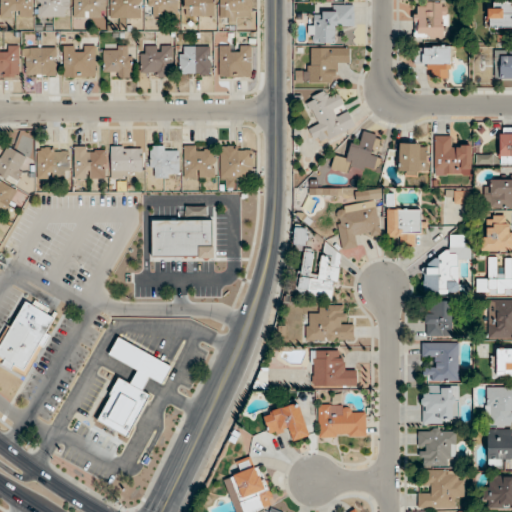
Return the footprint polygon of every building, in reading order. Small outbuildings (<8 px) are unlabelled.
[(0,0),(0,17),(33,18),(32,0),(0,0)] [(37,0),(37,17),(69,17),(68,0),(37,0)] [(73,0),(74,19),(105,19),(104,0),(73,0)] [(141,19),(140,0),(109,0),(110,19),(141,19)] [(176,16),(176,0),(147,0),(148,16),(176,16)] [(213,17),(213,0),(183,0),(184,17),(213,17)] [(251,0),(219,0),(220,19),(229,19),(229,25),(239,25),(239,17),(251,17),(251,0)] [(511,2),(487,3),(487,28),(511,28),(511,2)] [(446,38),(446,3),(415,3),(415,38),(446,38)] [(331,15),(309,15),(309,43),(335,44),(335,27),(353,27),(353,6),(331,6),(331,15)] [(18,46),(0,45),(0,78),(18,78),(18,46)] [(64,77),(96,77),(96,46),(64,46),(64,77)] [(132,78),(132,46),(103,46),(103,69),(112,69),(112,78),(132,78)] [(173,46),(141,46),(141,76),(173,76),(173,46)] [(179,76),(210,76),(210,46),(179,46),(179,76)] [(218,78),(251,78),(251,46),(218,46),(218,78)] [(451,79),(452,46),(414,46),(414,67),(432,67),(432,78),(451,79)] [(57,48),(23,48),(23,76),(57,76),(57,48)] [(330,75),(339,75),(339,64),(350,63),(350,48),(306,48),(306,84),(330,84),(330,75)] [(511,48),(494,49),(494,80),(511,79),(511,48)] [(355,127),(346,108),(339,94),(329,98),(325,90),(305,100),(316,124),(308,128),(316,145),(355,127)] [(499,165),(511,164),(511,127),(499,128),(499,165)] [(382,136),(363,132),(360,145),(349,143),(347,158),(334,155),(331,170),(349,173),(350,167),(374,171),(382,136)] [(471,146),(452,146),(452,137),(435,136),(434,174),(471,174),(471,146)] [(427,176),(427,144),(399,144),(399,176),(427,176)] [(0,149),(0,176),(15,185),(30,160),(3,145),(0,149)] [(179,178),(179,146),(150,146),(150,178),(179,178)] [(184,178),(215,178),(215,146),(184,146),(184,178)] [(74,147),(74,179),(105,179),(105,147),(74,147)] [(111,147),(111,178),(142,178),(142,147),(111,147)] [(220,147),(220,179),(253,179),(253,147),(220,147)] [(37,179),(69,179),(69,148),(37,148),(37,179)] [(511,175),(493,176),(493,185),(484,185),(484,208),(511,208),(511,175)] [(0,215),(0,216),(16,192),(0,181),(0,215)] [(381,231),(375,199),(377,198),(375,191),(357,194),(359,205),(335,209),(341,250),(361,247),(359,235),(381,231)] [(387,209),(387,238),(398,238),(398,249),(415,249),(415,238),(421,238),(421,209),(387,209)] [(481,253),(511,252),(511,233),(509,233),(509,216),(490,216),(490,225),(481,225),(481,253)] [(151,220),(151,258),(213,258),(213,219),(151,220)] [(303,252),(297,295),(335,300),(343,250),(323,247),(319,274),(310,273),(313,253),(303,252)] [(423,295),(462,295),(462,286),(471,286),(471,260),(459,260),(459,252),(437,252),(437,263),(424,263),(423,295)] [(511,259),(506,260),(506,267),(497,267),(498,258),(488,258),(487,278),(476,278),(476,295),(511,295),(511,259)] [(0,327),(20,295),(49,311),(17,363),(7,357),(5,362),(0,359),(0,327)] [(511,339),(511,300),(487,301),(487,340),(511,339)] [(423,337),(451,337),(451,302),(423,302),(423,337)] [(354,342),(354,324),(344,324),(344,306),(317,306),(317,315),(306,315),(306,342),(354,342)] [(129,438),(149,395),(143,392),(149,379),(162,385),(172,365),(117,339),(108,357),(137,370),(130,384),(118,378),(97,423),(129,438)] [(422,364),(422,382),(459,382),(459,343),(422,344),(422,364)] [(511,376),(511,349),(492,349),(492,376),(511,376)] [(311,388),(357,388),(357,370),(345,370),(345,351),(311,351),(311,388)] [(459,386),(421,386),(421,426),(450,426),(450,417),(459,417),(459,386)] [(511,387),(485,388),(485,427),(511,426),(511,387)] [(288,432),(291,442),(309,437),(300,404),(263,413),(269,437),(288,432)] [(318,405),(318,438),(366,438),(366,415),(353,415),(353,405),(318,405)] [(511,429),(487,429),(487,468),(505,468),(505,459),(511,459),(511,429)] [(456,458),(456,430),(418,430),(418,467),(447,467),(447,458),(456,458)] [(240,473),(223,479),(234,511),(256,511),(271,507),(253,457),(237,462),(240,473)] [(464,499),(464,479),(455,479),(455,470),(427,470),(427,490),(418,490),(418,509),(454,509),(454,499),(464,499)] [(492,487),(484,487),(484,509),(511,509),(511,476),(492,477),(492,487)]
